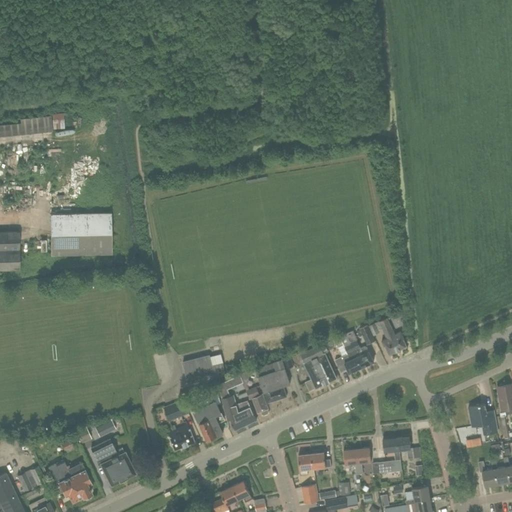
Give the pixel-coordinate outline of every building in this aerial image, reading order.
[(0,135),(53,131),(51,116),(20,119),(21,123),(0,124),(0,135)] [(55,213),(50,213),(50,254),(111,253),(111,211),(74,212),(74,207),(80,207),(80,176),(54,176),(54,182),(61,182),(62,206),(55,206),(55,213)] [(0,231),(0,268),(19,268),(19,231),(0,231)] [(401,331),(394,334),(387,317),(376,323),(376,322),(369,325),(373,335),(380,332),(379,330),(382,329),(386,338),(382,340),(384,346),(385,346),(389,354),(406,346),(403,339),(404,339),(401,331)] [(359,328),(367,344),(375,340),(367,324),(359,328)] [(331,353),(341,348),(336,338),(326,344),(331,353)] [(357,340),(350,343),(361,367),(374,361),(369,350),(367,346),(365,345),(360,347),(357,340)] [(361,367),(350,343),(344,346),(350,359),(348,360),(344,362),(349,372),(361,367)] [(324,353),(320,344),(300,353),(305,362),(304,363),(312,379),(306,382),(309,389),(315,387),(316,388),(337,378),(325,353),(324,353)] [(222,363),(212,366),(209,355),(183,362),(188,384),(207,379),(208,384),(220,381),(219,376),(225,374),(222,363)] [(282,359),(285,369),(294,365),(291,356),(282,359)] [(290,383),(285,369),(282,359),(256,368),(268,403),(287,396),(283,386),(290,383)] [(249,370),(240,373),(249,399),(252,398),(257,412),(260,411),(262,414),(263,414),(267,413),(268,411),(267,408),(268,408),(259,385),(249,389),(247,383),(250,373),(249,370)] [(511,407),(511,383),(497,386),(501,409),(511,407)] [(236,405),(233,395),(222,398),(228,419),(230,418),(235,429),(256,420),(248,401),(236,405)] [(222,415),(213,397),(191,407),(207,442),(216,438),(224,435),(220,426),(219,423),(225,421),(222,415)] [(163,406),(169,420),(188,413),(182,399),(163,406)] [(494,410),(486,411),(485,403),(468,405),(472,426),(482,424),(484,434),(498,432),(494,410)] [(501,416),(504,437),(510,436),(506,415),(501,416)] [(116,429),(111,420),(95,427),(99,436),(116,429)] [(91,438),(85,425),(74,430),(80,443),(91,438)] [(189,428),(188,429),(187,425),(169,431),(171,436),(170,436),(175,449),(195,441),(189,428)] [(409,436),(396,437),(397,449),(399,449),(407,448),(408,458),(413,458),(412,447),(410,447),(409,436)] [(377,462),(379,472),(402,470),(399,449),(397,449),(396,437),(383,439),(384,451),(394,450),(395,460),(377,462)] [(467,447),(482,444),(480,437),(466,439),(467,447)] [(65,449),(74,445),(70,438),(61,443),(65,449)] [(117,455),(109,438),(90,447),(97,461),(99,461),(110,485),(135,473),(125,451),(117,455)] [(501,453),(499,443),(492,444),(494,455),(501,453)] [(357,448),(359,473),(363,473),(362,462),(371,461),(370,447),(357,448)] [(359,473),(357,448),(344,450),(345,464),(355,463),(356,474),(359,473)] [(324,452),(311,453),(313,467),(331,465),(330,458),(325,458),(324,452)] [(313,467),(311,453),(298,454),(300,474),(308,473),(307,468),(313,467)] [(503,457),(505,466),(507,466),(510,481),(511,480),(511,464),(509,465),(508,456),(503,457)] [(491,459),(492,469),(495,468),(498,483),(510,481),(507,466),(505,466),(497,468),(495,459),(491,459)] [(63,460),(48,467),(53,477),(57,479),(65,495),(68,493),(72,501),(83,495),(85,497),(90,495),(90,492),(91,492),(87,484),(91,482),(84,469),(70,475),(63,460)] [(485,485),(498,483),(495,468),(492,469),(484,470),(483,461),(478,462),(480,471),(482,471),(485,485)] [(415,465),(416,475),(423,474),(422,464),(415,465)] [(24,511),(6,472),(4,473),(1,465),(0,465),(0,511),(24,511)] [(45,481),(38,465),(17,475),(24,490),(45,481)] [(244,480),(232,486),(238,499),(243,497),(245,501),(252,498),(244,480)] [(351,493),(349,481),(339,482),(340,494),(351,493)] [(323,492),(317,493),(315,484),(303,486),(306,502),(324,499),(323,492)] [(402,485),(393,486),(395,493),(403,492),(402,485)] [(415,500),(430,498),(428,485),(413,488),(415,498),(406,500),(407,504),(415,503),(415,500)] [(227,504),(238,499),(232,486),(220,491),(223,498),(213,502),(217,511),(228,506),(227,504)] [(39,494),(36,488),(25,493),(28,499),(39,494)] [(345,496),(347,505),(358,503),(356,494),(345,496)] [(335,511),(335,509),(347,507),(347,505),(345,496),(325,499),(327,510),(317,511),(335,511)] [(47,502),(45,497),(29,505),(32,511),(53,511),(49,502),(47,502)] [(254,500),(256,511),(266,509),(264,498),(254,500)] [(432,511),(432,510),(430,498),(415,500),(415,503),(417,511),(408,511),(432,511)] [(415,503),(407,504),(385,508),(385,511),(408,511),(417,511),(415,503)]
